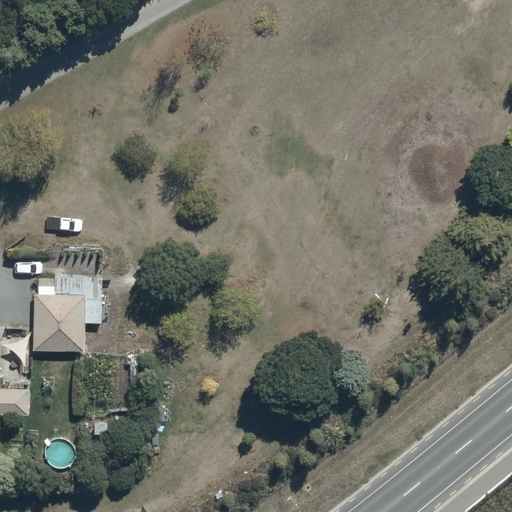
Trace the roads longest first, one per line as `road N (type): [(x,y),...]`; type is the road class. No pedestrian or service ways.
road 1 (unclassified): [(0,99),(167,0)]
road 2 (unclassified): [(511,407),(381,511)]
